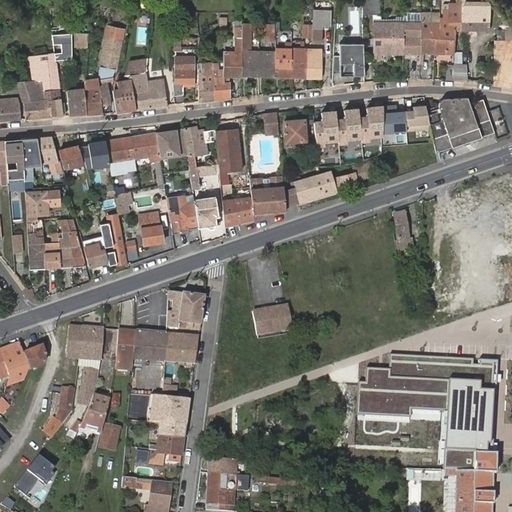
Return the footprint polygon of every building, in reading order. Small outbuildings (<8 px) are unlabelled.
[(462,14),(461,31),(489,31),(490,14),(480,13),(481,5),(477,2),(473,2),(472,0),(465,0),(462,7),(462,14)] [(495,0),(496,2),(509,14),(508,0),(495,0)] [(359,32),(359,10),(351,9),(351,32),(359,32)] [(455,31),(461,31),(462,14),(449,13),(449,20),(440,19),(440,23),(439,37),(455,38),(455,31)] [(331,14),(313,14),(312,26),(312,29),(323,28),(323,25),(330,25),(331,14)] [(380,54),(403,53),(403,23),(373,23),(373,58),(380,58),(380,54)] [(419,53),(420,23),(403,23),(403,53),(419,53)] [(423,53),(434,53),(435,39),(430,38),(431,23),(420,23),(419,53),(423,53)] [(454,55),(455,38),(439,37),(440,23),(431,23),(430,38),(435,39),(434,53),(454,55)] [(312,29),(312,26),(304,25),(304,37),(311,38),(312,29)] [(106,26),(99,64),(115,67),(124,30),(106,26)] [(137,43),(144,44),(146,28),(139,27),(137,43)] [(224,77),(242,77),(241,32),(241,28),(235,28),(234,55),(231,54),(231,53),(223,53),(223,63),(223,77),(224,77)] [(323,42),(323,28),(312,29),(311,38),(311,42),(323,42)] [(71,47),(85,48),(85,32),(71,32),(71,47)] [(242,77),(258,77),(258,52),(247,52),(247,43),(251,43),(251,32),(241,32),(242,77)] [(493,85),(511,87),(511,40),(502,40),(501,47),(494,46),(493,77),(493,85)] [(362,75),(362,41),(339,42),(339,53),(333,53),(331,72),(337,72),(337,75),(362,75)] [(275,78),(290,78),(291,50),(275,49),(275,52),(275,78)] [(290,78),(306,79),(306,50),(291,50),(290,78)] [(306,50),(306,79),(321,79),(322,50),(306,50)] [(258,77),(275,78),(275,52),(258,52),(258,77)] [(58,88),(53,53),(29,56),(32,83),(33,83),(42,82),(43,91),(58,89),(58,88)] [(147,58),(130,62),(126,76),(126,81),(117,84),(115,88),(115,91),(119,113),(135,110),(130,76),(145,73),(146,72),(147,58)] [(193,83),(194,61),(175,61),(175,82),(173,82),(174,96),(183,95),(182,83),(193,83)] [(213,67),(213,63),(202,65),(202,74),(198,74),(197,102),(214,100),(213,78),(213,67)] [(453,80),(462,80),(463,65),(454,65),(453,68),(453,80)] [(135,110),(167,106),(163,79),(147,82),(145,73),(130,76),(135,110)] [(214,100),(229,99),(229,84),(224,84),(224,77),(223,77),(216,77),(213,78),(214,100)] [(87,115),(102,114),(100,104),(99,90),(98,84),(98,80),(97,79),(92,80),(93,88),(84,89),(87,115)] [(93,88),(92,80),(85,81),(84,89),(93,88)] [(33,83),(32,83),(18,84),(24,103),(35,102),(34,92),(33,83)] [(51,110),(52,117),(62,117),(58,91),(58,89),(43,91),(44,101),(45,111),(51,110)] [(70,116),(87,115),(84,89),(66,91),(70,116)] [(111,89),(99,90),(100,104),(111,103),(110,96),(112,96),(111,89)] [(34,92),(35,102),(44,101),(43,91),(34,92)] [(435,129),(439,151),(495,132),(484,99),(471,103),(470,97),(465,97),(446,99),(443,100),(441,102),(440,103),(439,106),(440,109),(441,110),(432,113),(433,121),(435,129)] [(35,102),(24,103),(25,119),(52,117),(51,110),(45,111),(44,101),(35,102)] [(0,120),(21,119),(19,104),(0,105),(0,120)] [(427,128),(424,113),(422,105),(410,106),(410,110),(394,111),(393,105),(380,106),(379,124),(379,130),(379,132),(427,128)] [(366,136),(379,135),(379,130),(379,124),(380,106),(362,108),(363,116),(355,117),(354,109),(339,110),(340,119),(331,120),(330,111),(315,113),(316,122),(307,123),(311,146),(320,145),(319,141),(333,140),(334,143),(343,143),(342,139),(357,137),(357,141),(366,140),(366,136)] [(278,133),(276,113),(265,114),(266,134),(278,133)] [(427,114),(435,152),(439,151),(435,129),(433,121),(432,113),(427,114)] [(284,122),(286,143),(306,141),(304,120),(284,122)] [(189,155),(187,156),(189,169),(195,168),(194,159),(207,157),(205,142),(197,143),(195,128),(185,129),(189,155)] [(236,130),(214,131),(218,171),(239,169),(236,130)] [(169,147),(167,132),(155,133),(158,148),(169,147)] [(155,133),(131,136),(134,159),(153,156),(159,155),(158,148),(155,133)] [(51,135),(36,136),(41,161),(49,160),(52,171),(61,169),(51,135)] [(36,136),(21,138),(23,173),(28,173),(27,163),(41,161),(36,136)] [(134,159),(131,136),(106,141),(109,168),(116,167),(115,162),(134,159)] [(23,173),(21,138),(3,140),(5,161),(14,161),(15,168),(6,169),(5,169),(6,181),(24,180),(23,173)] [(78,145),(58,149),(63,167),(82,163),(78,145)] [(115,162),(116,167),(135,164),(134,159),(115,162)] [(154,162),(158,185),(164,184),(160,161),(154,162)] [(358,173),(355,173),(358,182),(374,177),(370,163),(362,165),(362,164),(356,166),(358,173)] [(189,169),(189,171),(190,177),(192,188),(202,186),(202,183),(199,184),(197,174),(215,171),(214,165),(195,168),(189,169)] [(358,182),(355,173),(333,178),(331,172),(295,183),(301,205),(338,193),(336,188),(358,183),(358,182)] [(209,188),(218,187),(216,173),(207,174),(209,188)] [(112,178),(89,181),(92,193),(114,190),(112,178)] [(475,207),(486,203),(493,227),(511,221),(511,183),(510,178),(470,190),(475,207)] [(251,196),(253,218),(265,215),(267,214),(268,212),(264,188),(264,184),(262,184),(263,188),(251,189),(251,196)] [(264,188),(268,212),(285,211),(283,186),(264,188)] [(47,191),(25,191),(26,219),(33,219),(33,215),(48,214),(47,191)] [(132,202),(131,192),(123,194),(115,195),(117,205),(132,202)] [(251,196),(220,201),(223,228),(253,220),(253,218),(251,196)] [(177,205),(184,204),(183,197),(166,199),(170,222),(172,222),(172,221),(179,220),(177,205)] [(194,202),(198,228),(207,226),(208,229),(213,228),(213,225),(214,225),(213,217),(216,217),(213,198),(194,201),(194,202)] [(194,202),(184,204),(177,205),(179,220),(172,221),(172,222),(174,235),(189,232),(189,229),(192,228),(198,228),(194,202)] [(393,215),(399,247),(411,245),(406,214),(393,215)] [(126,263),(117,218),(109,220),(110,227),(100,229),(102,236),(111,234),(113,242),(104,244),(108,263),(109,266),(115,264),(115,265),(126,263)] [(146,228),(141,228),(144,245),(162,242),(159,218),(145,220),(146,228)] [(85,266),(73,221),(68,221),(68,226),(69,233),(71,267),(85,266)] [(27,227),(30,269),(45,268),(44,242),(43,236),(36,237),(36,232),(32,232),(32,226),(27,227)] [(44,242),(45,268),(59,267),(58,239),(57,233),(53,233),(54,242),(44,242)] [(59,267),(71,267),(69,233),(61,233),(62,239),(58,239),(59,267)] [(135,233),(122,236),(127,258),(139,255),(135,233)] [(10,235),(12,253),(21,251),(20,234),(10,235)] [(485,259),(511,259),(511,234),(486,234),(485,259)] [(104,244),(102,239),(96,241),(97,245),(84,248),(89,267),(108,263),(104,244)] [(401,273),(411,270),(407,258),(397,261),(401,273)] [(182,294),(168,293),(163,327),(166,328),(171,328),(171,326),(179,327),(180,324),(186,325),(185,330),(198,332),(203,297),(182,294)] [(287,305),(253,311),(257,335),(292,329),(287,305)] [(70,326),(67,358),(79,359),(82,327),(70,326)] [(82,327),(79,359),(101,361),(104,329),(82,327)] [(119,331),(116,362),(115,366),(119,366),(120,362),(132,364),(133,360),(135,331),(119,331)] [(150,333),(135,331),(133,360),(148,361),(150,333)] [(166,334),(150,333),(148,361),(164,362),(166,334)] [(178,335),(166,334),(164,362),(176,363),(178,335)] [(197,337),(178,335),(176,363),(194,365),(197,337)] [(18,343),(0,350),(0,353),(11,377),(28,371),(22,355),(18,343)] [(22,355),(28,371),(29,372),(43,367),(44,356),(41,348),(22,355)] [(0,353),(0,381),(11,377),(0,353)] [(496,359),(391,353),(390,368),(367,367),(367,382),(358,382),(356,414),(410,416),(411,408),(447,410),(444,471),(473,472),(474,453),(487,453),(487,442),(492,443),(496,359)] [(84,370),(79,396),(89,398),(93,372),(84,370)] [(60,409),(43,431),(52,438),(71,412),(70,412),(73,391),(63,390),(60,409)] [(108,399),(94,395),(80,427),(84,429),(85,425),(97,430),(96,433),(100,435),(108,399)] [(79,396),(78,404),(87,406),(89,398),(79,396)] [(185,426),(189,400),(160,396),(156,396),(154,409),(159,410),(157,423),(185,426)] [(0,398),(0,397),(0,415),(1,417),(10,409),(0,398)] [(184,438),(185,426),(157,423),(153,422),(152,426),(159,427),(157,444),(167,445),(168,436),(184,438)] [(105,425),(100,448),(114,451),(119,429),(105,425)] [(0,426),(0,448),(11,439),(0,426)] [(156,450),(149,449),(149,454),(156,454),(156,453),(181,456),(184,438),(168,436),(167,445),(157,444),(157,446),(156,450)] [(487,453),(474,453),(473,472),(471,511),(495,511),(498,454),(487,453)] [(59,467),(41,454),(16,487),(28,496),(40,479),(46,484),(59,467)] [(237,460),(209,458),(208,473),(235,475),(239,476),(239,472),(236,472),(237,460)] [(471,511),(473,472),(469,473),(447,471),(444,471),(443,476),(453,477),(451,511),(471,511)] [(235,475),(208,473),(207,488),(234,490),(238,490),(238,487),(234,487),(235,475)] [(239,476),(235,475),(234,487),(238,487),(238,490),(244,490),(245,476),(239,476)] [(143,479),(123,477),(121,488),(135,490),(136,484),(143,485),(143,479)] [(166,511),(171,482),(152,480),(149,507),(145,506),(144,511),(166,511)] [(233,511),(233,505),(234,490),(207,488),(205,510),(233,511)]
